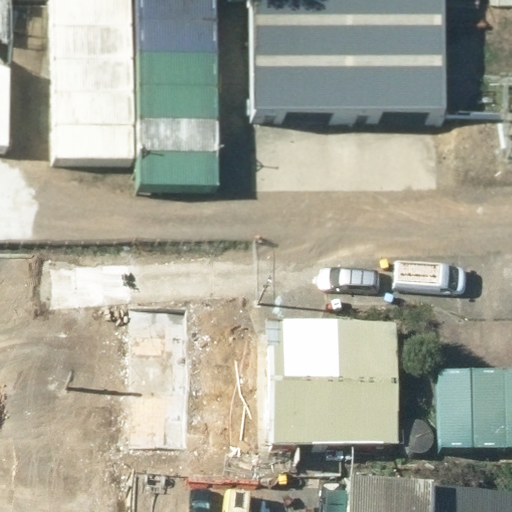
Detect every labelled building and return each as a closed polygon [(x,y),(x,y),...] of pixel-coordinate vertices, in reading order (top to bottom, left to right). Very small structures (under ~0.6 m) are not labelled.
[(128,130),(131,0),(50,0),(47,128),(128,130)] [(209,188),(217,0),(142,0),(134,185),(209,188)] [(441,0),(248,0),(248,117),(441,117),(441,0)] [(132,430),(399,441),(404,319),(249,313),(250,282),(138,278),(132,430)] [(511,373),(438,372),(436,455),(511,456),(511,373)] [(217,511),(217,466),(136,466),(135,456),(59,455),(59,511),(217,511)] [(347,511),(511,511),(511,489),(432,486),(432,478),(349,474),(347,511)]
